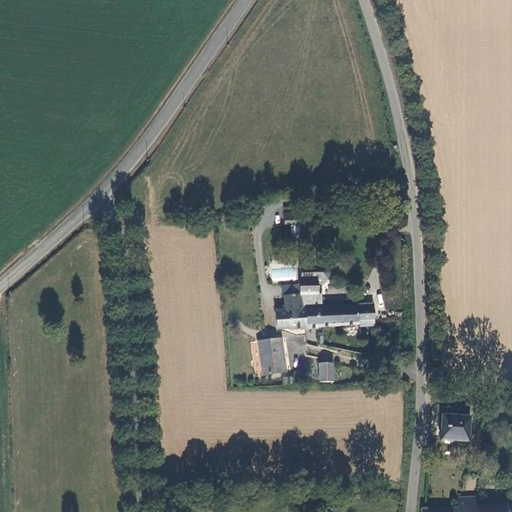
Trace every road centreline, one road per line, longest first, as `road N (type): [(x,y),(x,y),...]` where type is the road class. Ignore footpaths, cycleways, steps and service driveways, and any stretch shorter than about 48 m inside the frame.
road 1 (unclassified): [(411,511),(422,374),(418,259),(405,147),(364,0)]
road 2 (unclassified): [(95,199),(123,246),(143,511)]
road 3 (tertiary): [(95,199),(151,136),(245,0)]
road 4 (tertiary): [(0,284),(95,199)]
